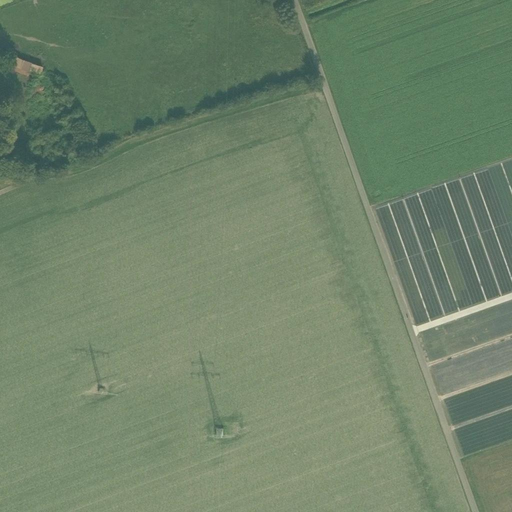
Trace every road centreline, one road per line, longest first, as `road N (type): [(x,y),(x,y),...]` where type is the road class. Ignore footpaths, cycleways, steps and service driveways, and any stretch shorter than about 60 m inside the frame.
road 1 (unclassified): [(474,511),(293,0)]
road 2 (track): [(322,81),(119,146),(85,167),(0,170)]
